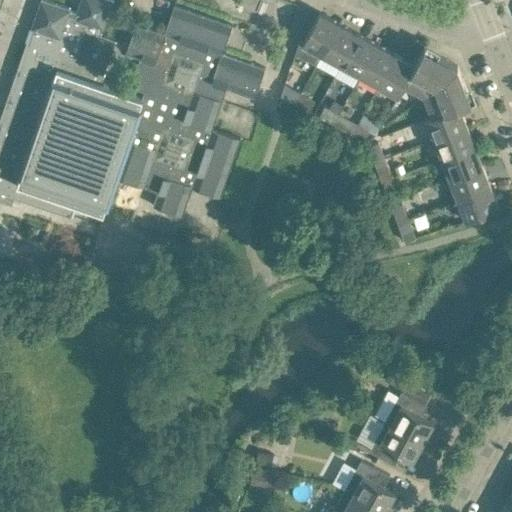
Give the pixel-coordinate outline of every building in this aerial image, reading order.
[(103,211),(115,176),(143,96),(100,82),(115,39),(104,36),(101,34),(112,0),(80,0),(77,10),(47,0),(40,0),(31,27),(35,28),(30,41),(27,40),(0,118),(0,199),(12,203),(14,196),(71,215),(76,201),(103,211)] [(211,128),(221,99),(226,86),(239,91),(250,61),(222,52),(232,24),(174,4),(165,32),(136,23),(126,52),(140,57),(130,85),(145,90),(143,96),(115,176),(158,190),(153,204),(182,214),(191,186),(220,196),(240,138),(211,128)] [(315,65),(322,53),(339,22),(319,11),(302,42),(299,40),(295,53),(315,65)] [(341,63),(358,33),(339,22),(322,53),(341,63)] [(360,74),(377,43),(358,33),(341,63),(360,74)] [(379,84),(396,54),(377,43),(360,74),(379,84)] [(424,94),(457,65),(424,46),(415,64),(404,83),(405,83),(424,94)] [(415,64),(414,64),(396,54),(379,84),(398,95),(405,83),(404,83),(415,64)] [(254,96),(265,66),(250,61),(239,91),(254,96)] [(471,101),(457,65),(424,94),(432,115),(460,104),(460,105),(471,101)] [(293,101),(298,91),(290,87),(285,96),(293,101)] [(301,105),(306,96),(298,91),(293,101),(301,105)] [(315,101),(306,96),(301,105),(309,110),(315,101)] [(467,125),(460,105),(460,104),(432,115),(426,117),(434,138),(467,125)] [(327,120),(333,110),(325,106),(319,115),(327,120)] [(335,124),(341,115),(333,110),(327,120),(335,124)] [(347,131),(352,121),(341,115),(335,124),(347,131)] [(355,135),(360,126),(352,121),(347,131),(355,135)] [(475,145),(467,125),(434,138),(442,158),(475,145)] [(368,130),(360,126),(355,135),(363,140),(368,130)] [(378,141),(367,145),(371,154),(381,150),(378,141)] [(483,165),(475,145),(442,158),(450,178),(483,165)] [(385,158),(381,150),(371,154),(374,162),(385,158)] [(390,171),(385,158),(374,162),(379,175),(390,171)] [(491,185),(483,165),(450,178),(458,198),(491,185)] [(393,179),(390,171),(379,175),(382,183),(393,179)] [(396,188),(393,179),(382,183),(386,192),(396,188)] [(499,207),(491,185),(458,198),(466,220),(499,207)] [(402,202),(391,206),(395,215),(405,211),(402,202)] [(408,220),(405,211),(395,215),(398,223),(408,220)] [(412,229),(408,220),(398,223),(401,233),(412,229)] [(391,367),(384,378),(398,386),(404,375),(391,367)] [(402,389),(385,419),(423,440),(434,420),(422,414),(428,403),(402,389)] [(413,459),(423,440),(385,419),(369,449),(395,463),(401,453),(413,459)] [(346,435),(343,444),(356,448),(358,439),(346,435)] [(258,449),(255,462),(271,465),(274,452),(258,449)] [(361,458),(345,488),(385,510),(396,490),(384,484),(390,474),(361,458)] [(252,466),(250,483),(264,484),(266,468),(252,466)] [(383,511),(385,510),(345,488),(335,506),(331,504),(322,511),(383,511)] [(503,511),(511,511),(511,492),(511,491),(501,510),(503,511)]
